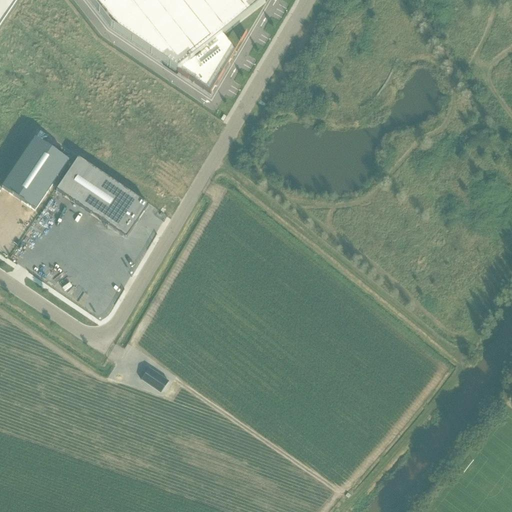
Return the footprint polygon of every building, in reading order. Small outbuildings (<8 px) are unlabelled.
[(0,0),(0,24),(15,3),(16,0),(0,0)] [(88,0),(110,27),(210,95),(235,53),(222,36),(265,3),(262,0),(88,0)] [(35,140),(2,189),(35,211),(68,162),(35,140)] [(81,189),(59,223),(131,269),(152,235),(81,189)] [(149,369),(141,381),(160,394),(169,382),(149,369)]
